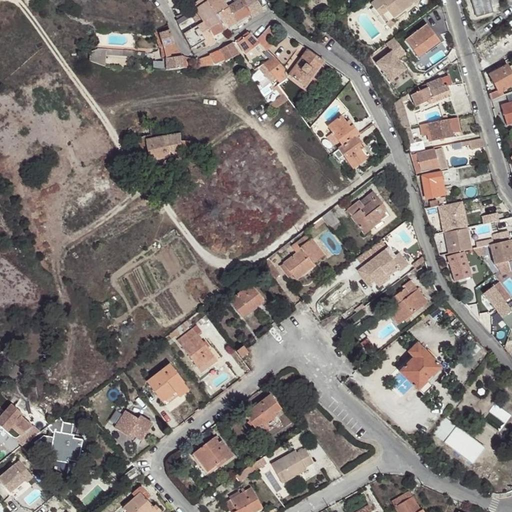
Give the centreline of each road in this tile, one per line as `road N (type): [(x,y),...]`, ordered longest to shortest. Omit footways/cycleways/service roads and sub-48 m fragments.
road 1 (residential): [(155,0),(186,52),(208,51),(269,16),(354,74),(397,157),(444,289),(511,368)]
road 2 (residential): [(189,511),(157,472),(159,457),(283,359),(302,361)]
road 3 (residential): [(452,0),(511,197)]
road 4 (residential): [(302,361),(401,455)]
road 5 (residential): [(401,455),(425,475),(508,511)]
road 6 (residential): [(401,455),(294,511)]
